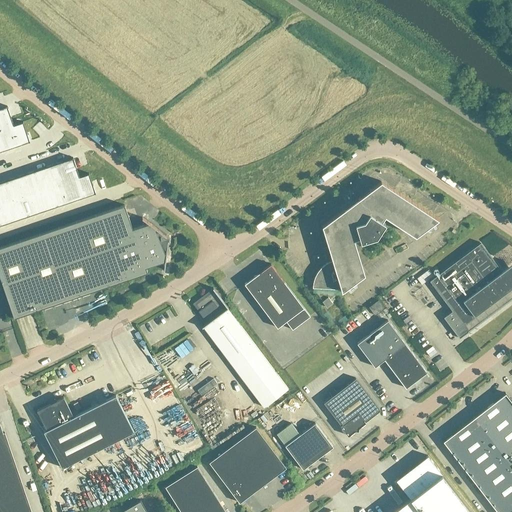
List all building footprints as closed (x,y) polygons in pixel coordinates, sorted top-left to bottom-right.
[(6,106),(0,108),(0,150),(29,141),(30,141),(23,121),(22,122),(14,125),(7,106),(6,106)] [(72,158),(0,182),(0,225),(94,193),(95,193),(96,193),(89,173),(88,173),(79,176),(73,157),(72,157),(72,158)] [(365,274),(354,239),(359,237),(361,241),(371,238),(373,239),(378,238),(380,233),(379,232),(385,222),(382,220),(385,215),(416,235),(439,218),(381,181),(353,201),(322,225),(328,246),(332,260),(330,261),(329,261),(328,262),(327,262),(325,264),(324,264),(323,265),(322,266),(321,267),(320,268),(319,269),(319,270),(318,271),(317,271),(317,272),(316,273),(315,275),(315,276),(315,277),(314,278),(314,279),(314,280),(313,281),(313,283),(313,284),(313,286),(313,287),(313,286),(341,288),(342,291),(365,274)] [(33,311),(102,287),(147,272),(146,267),(164,260),(163,269),(164,269),(166,252),(168,240),(167,240),(166,252),(166,253),(165,253),(155,228),(156,228),(166,236),(166,235),(156,227),(142,217),(142,218),(149,223),(133,228),(126,210),(124,204),(0,246),(0,276),(14,317),(15,317),(33,311)] [(468,332),(511,298),(511,263),(502,271),(481,242),(439,273),(437,275),(430,280),(452,311),(444,317),(459,337),(460,338),(461,337),(467,332),(468,332)] [(310,316),(284,281),(271,264),(265,268),(259,272),(244,283),(277,327),(286,321),(292,329),(310,316)] [(429,269),(417,278),(421,284),(434,276),(429,269)] [(288,388),(228,308),(228,307),(213,287),(213,288),(214,290),(196,304),(201,311),(209,321),(202,326),(202,327),(203,326),(264,407),(288,388)] [(332,303),(328,297),(322,301),(327,307),(332,303)] [(378,300),(369,307),(375,314),(384,307),(378,300)] [(429,374),(388,319),(357,343),(375,366),(383,360),(384,359),(406,388),(425,373),(426,372),(428,375),(429,374)] [(181,346),(188,355),(198,349),(192,339),(181,346)] [(429,358),(436,354),(432,348),(426,352),(429,358)] [(157,359),(163,368),(169,364),(163,355),(157,359)] [(327,405),(344,427),(343,428),(351,438),(358,433),(361,433),(362,430),(369,425),(368,424),(382,413),(359,381),(327,405)] [(455,431),(443,441),(497,511),(510,511),(511,511),(511,400),(506,392),(493,402),(456,431),(455,431)] [(134,431),(116,395),(73,416),(64,396),(37,410),(47,429),(43,431),(62,467),(134,431)] [(303,469),(333,446),(315,422),(300,434),(291,422),(277,433),(285,445),(303,469)] [(286,467),(256,426),(209,462),(239,502),(243,499),(282,470),(286,467)] [(0,454),(9,451),(6,442),(0,444),(0,454)] [(0,464),(12,460),(9,451),(0,454),(0,464)] [(471,511),(428,455),(426,456),(427,458),(399,480),(398,478),(396,479),(410,498),(392,511),(471,511)] [(15,469),(12,460),(0,464),(0,468),(2,474),(15,469)] [(226,511),(197,466),(165,486),(181,511),(226,511)] [(19,479),(15,469),(2,474),(1,474),(4,484),(19,479)] [(21,486),(19,479),(4,484),(6,491),(21,486)] [(23,493),(21,486),(6,491),(9,498),(23,493)] [(0,500),(9,498),(6,491),(0,492),(0,500)] [(26,500),(23,493),(9,498),(11,505),(26,500)] [(0,508),(11,505),(9,498),(0,500),(0,508)] [(147,511),(140,499),(121,511),(147,511)] [(28,507),(26,500),(11,505),(13,511),(14,511),(15,511),(28,507)]
